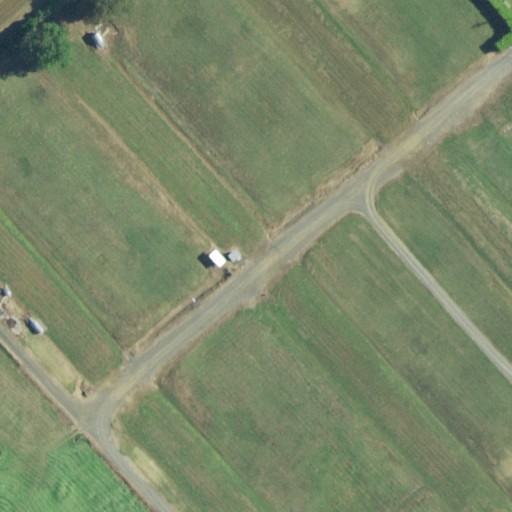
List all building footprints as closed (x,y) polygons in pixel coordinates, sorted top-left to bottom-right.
[(407,104),(312,0),(247,0),(380,145),(390,135),(383,126),(407,104)] [(263,224),(87,32),(50,65),(236,268),(250,255),(240,244),(263,224)] [(511,220),(442,144),(407,176),(511,290),(511,220)] [(128,357),(0,216),(0,285),(85,378),(108,357),(117,367),(128,357)] [(506,511),(511,507),(511,503),(292,263),(256,296),(453,511),(506,511)] [(270,511),(148,378),(111,411),(203,511),(270,511)]
